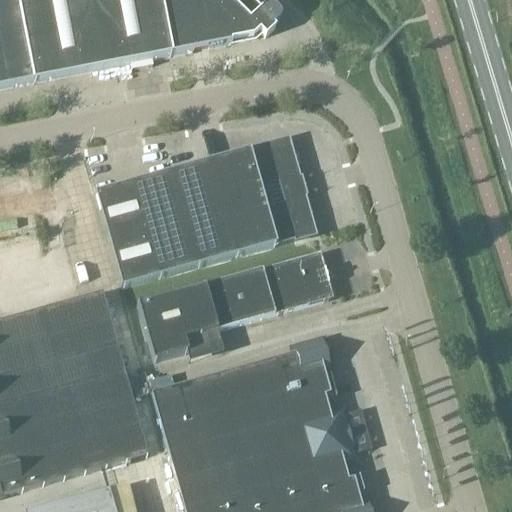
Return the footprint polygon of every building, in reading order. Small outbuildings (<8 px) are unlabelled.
[(271,29),(277,24),(279,21),(279,18),(277,15),(272,9),(269,7),(266,7),(263,9),(260,12),(247,0),(0,0),(0,91),(230,47),(229,44),(243,42),(248,37),(251,40),(257,34),(264,40),(274,31),(271,29)] [(286,143),(93,197),(120,291),(313,238),(286,143)] [(314,258),(136,308),(152,365),(184,356),(187,366),(222,356),(215,334),(327,303),(330,298),(326,287),(322,284),(319,276),(322,272),(319,260),(314,258)] [(101,297),(0,324),(0,503),(4,502),(3,499),(146,459),(101,297)] [(367,511),(365,504),(359,506),(352,482),(347,484),(339,456),(333,457),(325,429),(331,427),(323,399),(328,397),(322,374),(328,372),(319,343),(293,351),(295,357),(149,398),(181,511),(367,511)] [(131,511),(126,490),(44,511),(131,511)]
